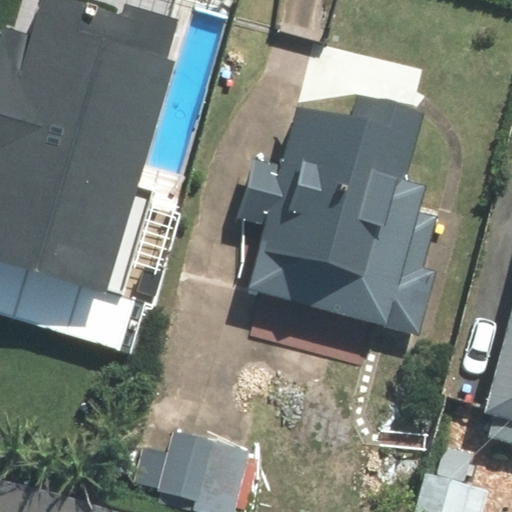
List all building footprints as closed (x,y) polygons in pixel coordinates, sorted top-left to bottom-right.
[(182,1),(177,0),(55,0),(46,36),(9,26),(0,58),(0,133),(1,134),(0,137),(0,246),(106,275),(182,1)] [(422,111),(328,90),(310,86),(298,141),(258,132),(242,206),(252,208),(236,279),(280,289),(269,334),(324,346),(332,309),(421,329),(449,206),(428,202),(436,167),(411,161),(422,111)] [(511,307),(480,401),(511,411),(511,307)] [(488,511),(494,488),(422,470),(411,511),(488,511)] [(140,511),(0,472),(0,511),(140,511)]
